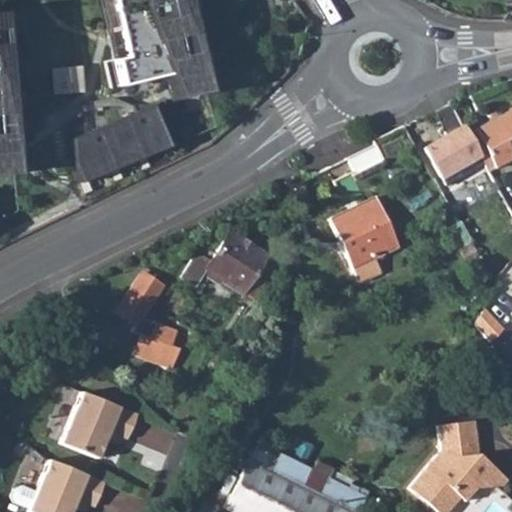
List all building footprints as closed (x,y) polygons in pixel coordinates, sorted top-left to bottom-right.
[(144,2),(143,0),(113,0),(126,54),(118,56),(122,82),(171,70),(144,2)] [(212,87),(190,0),(143,0),(144,2),(171,70),(182,97),(212,87)] [(0,173),(20,171),(6,6),(0,6),(0,173)] [(49,68),(51,93),(83,92),(81,66),(49,68)] [(156,103),(73,138),(73,162),(81,181),(170,144),(156,103)] [(434,112),(444,133),(460,126),(456,119),(448,105),(434,112)] [(511,113),(469,142),(484,167),(487,172),(489,177),(501,169),(503,172),(511,166),(511,113)] [(465,134),(462,129),(420,147),(442,184),(484,167),(469,142),(465,134)] [(350,175),(332,183),(344,206),(362,198),(350,175)] [(372,200),(326,221),(350,270),(396,249),(372,200)] [(241,292),(252,299),(275,264),(225,233),(207,261),(199,257),(188,260),(178,276),(193,285),(202,270),(240,294),(241,292)] [(511,252),(504,246),(486,267),(500,277),(511,262),(511,261),(511,252)] [(139,272),(113,310),(132,323),(128,328),(141,334),(132,354),(170,370),(178,350),(170,346),(149,337),(155,323),(137,315),(157,284),(139,272)] [(176,332),(155,323),(149,337),(170,346),(176,332)] [(78,392),(57,443),(93,459),(105,431),(123,439),(132,415),(78,392)] [(438,450),(413,479),(446,511),(447,511),(458,499),(464,503),(477,488),(479,490),(497,488),(503,480),(475,457),(473,424),(437,427),(438,450)] [(258,438),(248,459),(269,470),(278,453),(280,450),(258,438)] [(248,459),(223,508),(231,511),(339,511),(342,507),(350,490),(327,478),(332,469),(314,460),(310,469),(278,453),(269,470),(248,459)] [(32,491),(25,509),(24,511),(27,511),(67,511),(74,497),(91,505),(100,482),(46,461),(45,460),(32,491)] [(446,511),(413,479),(406,488),(434,511),(446,511)] [(13,504),(25,509),(32,491),(20,486),(13,489),(9,497),(13,504)] [(350,490),(342,507),(352,511),(362,511),(364,508),(368,498),(350,490)] [(368,498),(364,508),(368,511),(374,511),(379,503),(368,498)]
